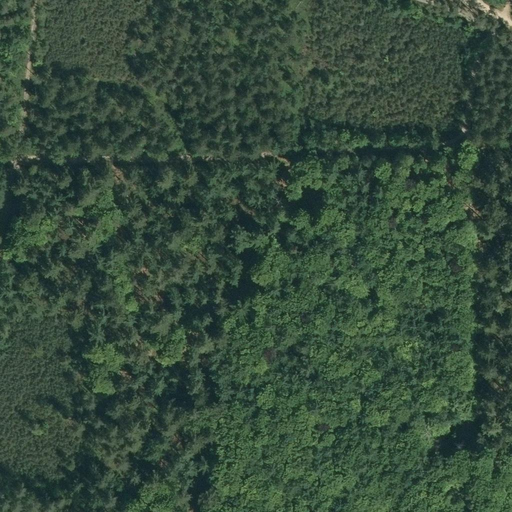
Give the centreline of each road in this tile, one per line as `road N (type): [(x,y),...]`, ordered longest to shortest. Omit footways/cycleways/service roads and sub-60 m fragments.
road 1 (track): [(13,157),(467,146)]
road 2 (track): [(35,0),(13,157)]
